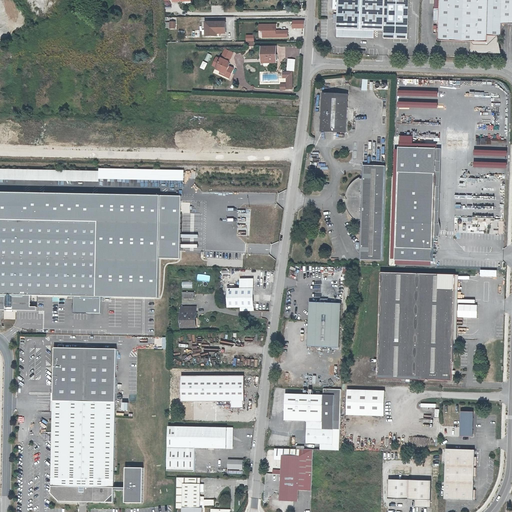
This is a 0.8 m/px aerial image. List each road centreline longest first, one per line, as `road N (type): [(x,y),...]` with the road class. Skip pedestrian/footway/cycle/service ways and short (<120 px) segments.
road 1 (unclassified): [(308,64),(254,511)]
road 2 (track): [(0,158),(296,166)]
road 3 (unclassified): [(511,77),(494,69),(308,64)]
road 4 (unclassified): [(0,341),(8,356),(6,511)]
road 5 (unclassified): [(511,364),(506,483),(490,511)]
